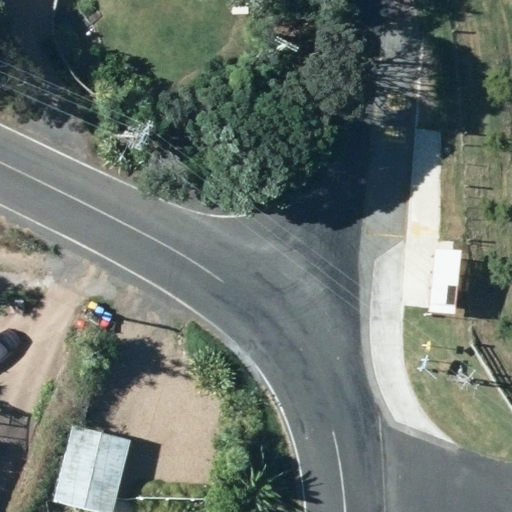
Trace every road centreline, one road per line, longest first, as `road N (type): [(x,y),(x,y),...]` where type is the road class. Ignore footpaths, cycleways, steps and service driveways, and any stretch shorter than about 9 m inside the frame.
road 1 (residential): [(289,331),(345,212),(360,157),(368,96),(365,0)]
road 2 (tertiary): [(0,166),(227,284),(289,331)]
road 3 (tertiary): [(289,331),(317,378),(338,467)]
road 4 (unclassified): [(468,511),(338,467)]
